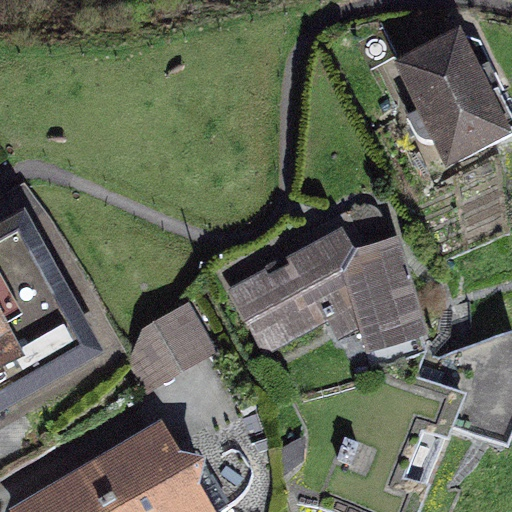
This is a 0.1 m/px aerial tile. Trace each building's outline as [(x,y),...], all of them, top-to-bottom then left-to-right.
[(449,166),(511,135),(511,123),(499,95),(485,102),(458,45),(403,72),(423,115),(410,121),(418,137),(437,144),(449,166)] [(21,228),(0,239),(0,409),(93,357),(21,228)] [(261,281),(234,294),(265,355),(332,321),(332,315),(357,303),(372,351),(422,337),(398,250),(353,262),(340,238),(294,263),(298,271),(265,288),(261,281)] [(147,388),(209,354),(186,314),(140,344),(133,365),(147,388)] [(377,370),(321,506),(334,511),(415,511),(458,410),(511,434),(511,433),(511,349),(511,348),(453,365),(412,349),(399,378),(377,370)] [(163,438),(91,480),(109,511),(225,511),(229,510),(199,476),(199,468),(180,464),(163,438)] [(109,511),(91,480),(37,511),(109,511)]
